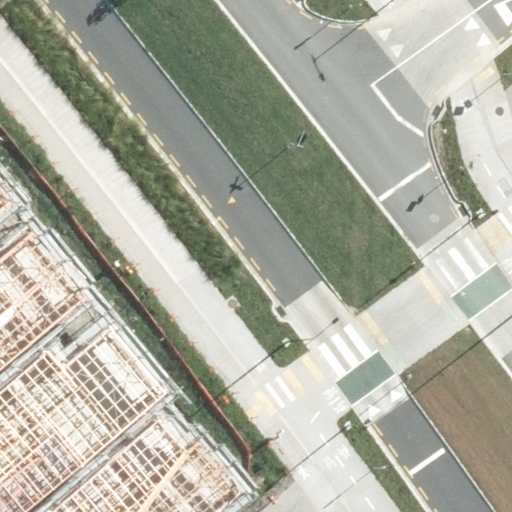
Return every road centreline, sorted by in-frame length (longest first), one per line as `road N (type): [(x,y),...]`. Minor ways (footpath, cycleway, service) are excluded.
road 1 (secondary): [(462,511),(67,0)]
road 2 (secondary): [(342,99),(511,325)]
road 3 (residential): [(476,0),(342,99)]
road 4 (secondary): [(259,0),(342,99)]
